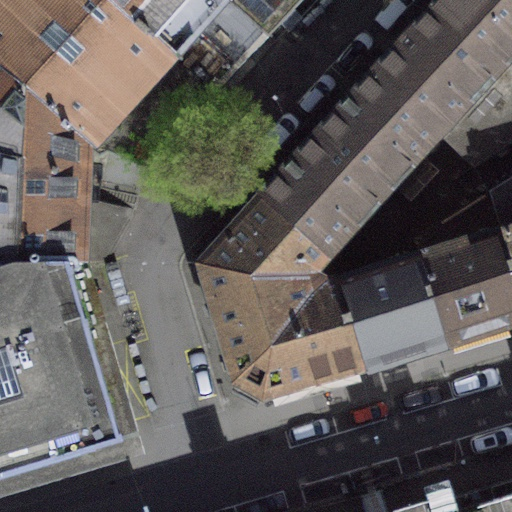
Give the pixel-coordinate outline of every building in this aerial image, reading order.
[(215,94),(108,0),(0,0),(0,73),(86,146),(99,159),(107,151),(147,168),(215,94)] [(268,35),(228,0),(108,0),(215,94),(268,35)] [(300,0),(228,0),(268,35),(300,0)] [(511,0),(440,0),(432,9),(511,83),(511,0)] [(511,83),(432,9),(373,73),(440,133),(474,165),(511,140),(511,83)] [(86,146),(0,73),(0,158),(85,181),(86,146)] [(373,73),(316,136),(382,196),(440,133),(373,73)] [(316,136),(260,196),(326,257),(382,196),(316,136)] [(85,181),(0,158),(0,264),(66,265),(80,264),(85,181)] [(511,176),(488,192),(511,274),(511,176)] [(443,343),(511,321),(511,274),(488,192),(412,238),(417,254),(443,343)] [(262,397),(363,366),(336,279),(333,266),(326,257),(260,196),(199,265),(234,381),(262,397)] [(363,366),(443,343),(417,254),(336,279),(363,366)] [(0,475),(120,440),(66,265),(0,264),(0,475)] [(511,511),(511,478),(489,486),(496,511),(511,511)] [(496,511),(489,486),(400,511),(496,511)]
